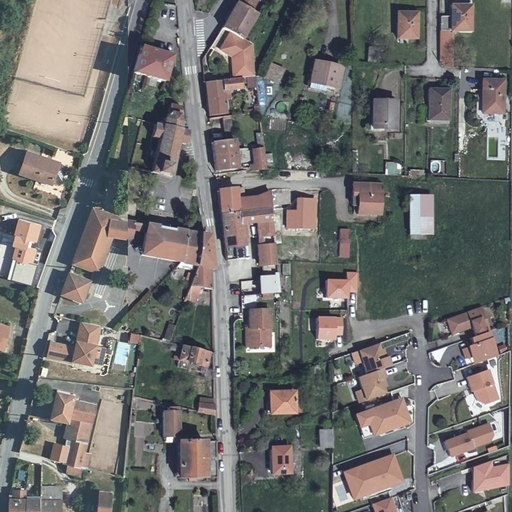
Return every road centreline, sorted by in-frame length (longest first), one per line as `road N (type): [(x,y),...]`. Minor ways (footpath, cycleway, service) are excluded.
road 1 (residential): [(5,493),(45,293),(143,0)]
road 2 (residential): [(202,131),(219,278),(229,511)]
road 3 (residential): [(424,511),(426,371)]
road 4 (unknown): [(206,166),(339,174)]
